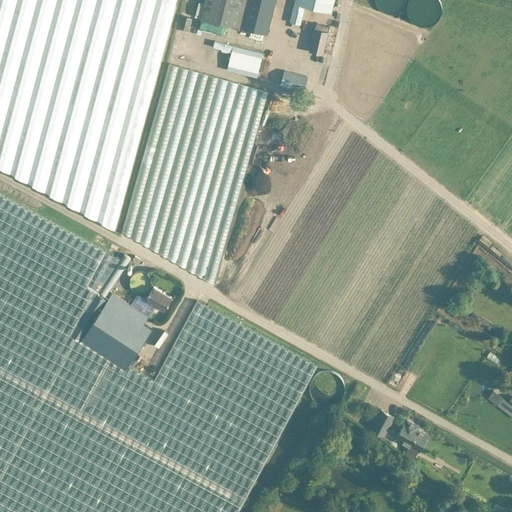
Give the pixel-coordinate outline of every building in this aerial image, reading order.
[(0,0),(0,166),(115,229),(176,0),(0,0)] [(334,0),(204,0),(200,17),(267,34),(275,0),(294,0),(290,21),(300,24),(304,6),(331,13),(334,0)] [(375,0),(375,1),(376,3),(377,6),(378,7),(379,8),(380,9),(381,10),(382,11),(384,11),(385,12),(388,13),(389,13),(392,13),(393,13),(396,12),(397,11),(398,11),(399,10),(400,9),(401,8),(402,7),(403,6),(405,3),(405,1),(405,0),(375,0)] [(407,7),(407,9),(407,10),(407,12),(408,15),(409,16),(409,18),(411,20),(412,21),(413,22),(416,24),(417,25),(418,25),(421,26),(423,26),(426,26),(427,26),(429,26),(430,25),(432,25),(436,22),(437,21),(439,19),(440,18),(440,16),(441,15),(441,13),(442,9),(441,4),(441,3),(440,2),(439,0),(409,0),(408,3),(407,6),(407,7)] [(330,26),(320,24),(318,23),(317,23),(315,27),(310,50),(313,51),(323,53),(330,26)] [(413,42),(420,45),(424,38),(417,35),(413,42)] [(215,41),(213,46),(231,51),(227,69),(257,76),(263,52),(215,41)] [(129,236),(149,241),(146,197),(153,167),(157,167),(158,162),(168,164),(175,133),(167,131),(168,126),(175,125),(176,142),(180,125),(201,130),(205,130),(206,125),(217,127),(218,124),(241,122),(242,134),(246,135),(247,151),(256,153),(271,90),(182,69),(182,66),(179,77),(186,79),(185,85),(165,87),(129,236)] [(308,76),(298,74),(285,70),(281,84),(294,88),(303,91),(308,76)] [(272,106),(286,110),(289,99),(275,95),(272,106)] [(0,511),(237,511),(312,373),(317,364),(197,300),(154,379),(128,365),(152,328),(144,323),(156,304),(165,309),(172,297),(154,286),(146,298),(138,293),(134,298),(131,303),(113,291),(107,300),(97,293),(120,258),(0,193),(0,511)] [(120,286),(132,268),(127,265),(115,282),(120,286)] [(127,281),(127,282),(127,283),(127,285),(127,286),(128,287),(129,288),(129,289),(130,290),(132,292),(133,292),(134,292),(137,293),(139,293),(142,292),(143,292),(146,290),(146,289),(147,288),(147,287),(148,286),(149,284),(149,283),(149,281),(148,278),(148,277),(147,276),(146,275),(145,273),(144,273),(142,272),(141,271),(140,271),(139,271),(138,271),(137,271),(136,271),(135,271),(131,273),(130,274),(129,275),(129,276),(128,276),(128,277),(127,278),(127,279),(127,281)] [(493,353),(491,358),(500,363),(503,359),(493,353)] [(394,386),(401,375),(395,372),(389,383),(394,386)] [(382,409),(371,428),(384,435),(394,416),(382,409)] [(405,422),(396,438),(419,450),(421,446),(423,446),(426,440),(425,439),(427,434),(417,428),(418,425),(407,419),(406,422),(405,422)]
